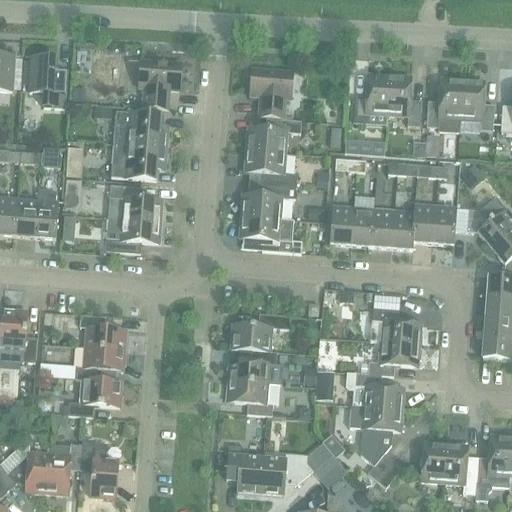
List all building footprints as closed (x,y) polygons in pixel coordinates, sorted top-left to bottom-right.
[(269,66),(311,68),(312,57),(269,55),(269,66)] [(0,94),(12,95),(13,78),(14,58),(0,57),(0,94)] [(65,112),(66,94),(67,74),(56,73),(56,61),(31,59),(29,96),(44,97),(43,111),(65,112)] [(141,64),(139,84),(139,93),(143,93),(141,111),(168,113),(169,100),(167,100),(168,94),(179,95),(181,67),(141,64)] [(290,105),(290,96),(292,76),(252,72),(250,100),(261,101),(260,107),(259,107),(258,120),(285,122),(286,105),(290,105)] [(355,101),(353,127),(366,128),(366,118),(387,119),(389,80),(367,78),(366,102),(355,101)] [(407,130),(420,131),(421,105),(410,104),(411,81),(389,80),(387,119),(408,120),(407,130)] [(428,105),(426,125),(426,131),(438,132),(438,136),(459,137),(460,123),(462,84),(440,83),(439,106),(428,105)] [(462,84),(460,123),(481,124),(480,134),(493,135),(494,109),(483,108),(484,85),(462,84)] [(74,92),(73,104),(85,105),(85,93),(74,92)] [(511,110),(502,110),(500,135),(511,136),(511,110)] [(116,115),(114,148),(166,152),(168,130),(145,129),(145,117),(126,115),(116,115)] [(300,138),(301,125),(292,124),(291,137),(300,138)] [(100,132),(85,132),(84,162),(99,162),(100,132)] [(287,135),(274,134),(247,133),(246,154),(285,157),(287,135)] [(331,142),(330,151),(340,152),(340,142),(331,142)] [(383,158),(383,145),(352,144),(351,157),(383,158)] [(68,146),(67,158),(79,159),(80,147),(68,146)] [(413,147),(412,161),(423,162),(425,148),(413,147)] [(114,148),(111,181),(120,182),(140,183),(157,185),(158,173),(164,174),(166,152),(114,148)] [(425,150),(425,160),(437,161),(438,150),(425,150)] [(43,152),(43,157),(41,157),(40,168),(41,168),(41,171),(61,173),(62,159),(60,159),(60,154),(43,152)] [(0,165),(8,166),(9,154),(0,153),(0,156),(0,165)] [(297,179),(288,178),(284,178),(285,157),(246,154),(244,176),(267,178),(266,189),(296,191),(297,179)] [(20,167),(31,168),(40,168),(41,157),(21,155),(20,167)] [(482,155),(474,165),(486,176),(494,167),(482,155)] [(335,174),(347,175),(356,176),(357,164),(336,163),(335,174)] [(366,165),(357,164),(356,176),(365,176),(366,165)] [(67,167),(66,181),(80,182),(81,168),(67,167)] [(387,178),(397,179),(397,167),(388,167),(387,178)] [(406,168),(397,167),(397,179),(406,179),(406,168)] [(417,180),(428,181),(437,182),(438,170),(418,169),(417,180)] [(447,171),(438,170),(437,182),(446,182),(447,171)] [(140,191),(120,190),(111,189),(108,222),(160,226),(162,204),(139,203),(140,191)] [(241,220),(280,223),(282,202),(295,204),(296,191),(266,189),(266,200),(242,198),(241,220)] [(56,243),(58,206),(55,206),(56,196),(39,194),(38,204),(37,204),(35,242),(56,243)] [(65,199),(64,211),(79,212),(80,200),(65,199)] [(0,201),(0,239),(14,240),(17,203),(0,201)] [(511,219),(496,201),(480,215),(467,214),(465,236),(477,237),(491,253),(511,235),(511,219)] [(17,203),(14,240),(35,242),(37,204),(17,203)] [(412,246),(413,246),(432,248),(435,210),(414,209),(414,216),(414,217),(412,246)] [(329,248),(350,249),(353,212),(332,210),(329,248)] [(456,212),(435,210),(432,248),(453,249),(456,212)] [(353,212),(350,249),(371,251),(373,214),(353,212)] [(373,214),(371,251),(391,253),(394,215),(373,214)] [(394,215),(391,253),(412,254),(413,246),(412,246),(414,217),(414,216),(394,215)] [(239,242),(262,243),(262,255),(301,258),(302,245),(292,244),(293,224),(280,223),(241,220),(239,242)] [(64,221),(63,232),(74,232),(75,221),(64,221)] [(159,248),(160,226),(108,222),(105,255),(114,256),(134,257),(135,246),(159,248)] [(504,269),(503,281),(511,281),(511,235),(491,253),(504,269)] [(488,280),(487,301),(511,302),(511,281),(503,281),(488,280)] [(414,299),(415,283),(389,282),(388,298),(414,299)] [(485,321),(511,322),(511,302),(487,301),(485,321)] [(147,305),(143,333),(158,335),(163,307),(147,305)] [(309,308),(308,318),(318,319),(319,308),(309,308)] [(370,345),(380,346),(419,349),(421,328),(398,326),(399,314),(373,312),(370,345)] [(0,337),(0,352),(23,354),(22,366),(35,367),(37,342),(25,341),(27,315),(2,313),(0,337)] [(251,354),(270,356),(272,332),(289,334),(290,320),(259,318),(258,330),(232,328),(230,353),(251,354)] [(86,332),(85,352),(124,355),(126,334),(105,332),(106,321),(80,319),(80,331),(86,332)] [(511,322),(485,321),(484,341),(511,343),(511,322)] [(482,362),(511,364),(511,343),(484,341),(482,362)] [(368,378),(381,380),(393,381),(394,369),(418,371),(419,349),(380,346),(378,367),(369,366),(368,378)] [(285,347),(284,390),(298,391),(300,348),(285,347)] [(76,383),(82,383),(101,385),(101,374),(123,376),(124,355),(85,352),(83,371),(76,371),(76,383)] [(270,356),(251,354),(251,365),(229,364),(228,385),(280,389),(283,386),(284,371),(283,369),(276,369),(277,356),(270,356)] [(52,368),(68,369),(68,356),(53,355),(52,368)] [(305,372),(304,389),(314,390),(316,372),(305,372)] [(318,376),(317,390),(333,391),(334,377),(318,376)] [(353,395),(352,410),(402,414),(404,392),(381,391),(381,380),(368,378),(347,377),(345,392),(348,395),(353,395)] [(122,386),(101,385),(82,383),(81,407),(69,406),(68,420),(93,421),(94,409),(120,411),(122,386)] [(246,418),(272,420),(273,408),(278,408),(280,389),(228,385),(226,406),(247,407),(246,418)] [(360,460),(373,470),(368,477),(377,485),(393,464),(384,457),(391,448),(392,435),(400,436),(402,414),(352,410),(351,410),(349,432),(362,433),(360,460)] [(509,493),(510,480),(511,447),(511,440),(491,439),(489,462),(478,461),(477,473),(475,499),(475,504),(488,505),(488,497),(491,494),(491,491),(509,493)] [(82,449),(81,474),(92,475),(90,501),(115,503),(118,463),(106,462),(107,448),(96,448),(96,444),(83,443),(82,449)] [(421,485),(443,487),(446,448),(424,446),(421,485)] [(81,474),(82,449),(70,448),(70,450),(50,449),(50,457),(49,457),(46,497),(67,499),(69,473),(81,474)] [(446,448),(443,487),(463,489),(463,499),(475,499),(477,473),(466,473),(467,449),(446,448)] [(236,496),(260,498),(263,461),(240,459),(240,450),(229,449),(226,480),(227,480),(227,475),(238,476),(236,496)] [(0,485),(8,495),(16,487),(26,488),(25,496),(46,497),(49,457),(28,455),(27,460),(8,478),(0,469),(0,485)] [(263,461),(260,498),(283,499),(284,487),(292,488),(294,491),(313,475),(312,475),(306,468),(307,461),(285,459),(285,462),(263,461)] [(320,484),(340,467),(332,459),(312,475),(313,475),(320,484)] [(393,464),(377,485),(386,492),(402,472),(393,464)] [(345,496),(337,485),(347,476),(340,467),(320,484),(336,503),(345,496)]
